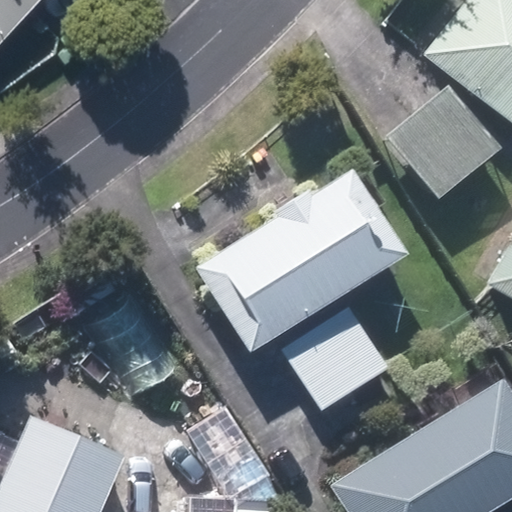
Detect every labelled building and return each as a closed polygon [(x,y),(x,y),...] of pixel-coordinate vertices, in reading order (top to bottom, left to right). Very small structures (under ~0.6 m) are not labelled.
[(0,0),(0,23),(21,0),(0,0)] [(511,0),(460,0),(415,56),(511,132),(511,0)] [(441,89),(382,136),(430,196),(489,150),(441,89)] [(188,269),(240,352),(396,255),(344,172),(188,269)] [(511,230),(479,287),(511,306),(511,230)] [(343,304),(272,352),(312,411),(383,362),(343,304)] [(323,487),(338,511),(472,511),(511,487),(511,411),(492,381),(323,487)] [(0,476),(0,511),(89,511),(113,457),(25,419),(0,476)]
